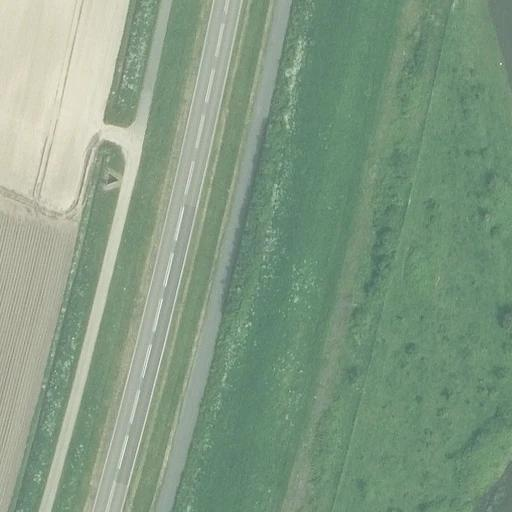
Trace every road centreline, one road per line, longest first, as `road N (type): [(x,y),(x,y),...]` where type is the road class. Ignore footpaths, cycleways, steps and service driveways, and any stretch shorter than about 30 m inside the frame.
road 1 (primary): [(105,511),(227,0)]
road 2 (unclassified): [(44,511),(165,0)]
road 3 (unclassified): [(162,511),(283,0)]
